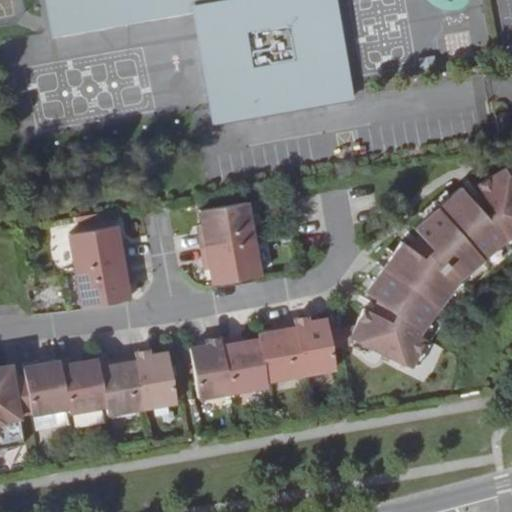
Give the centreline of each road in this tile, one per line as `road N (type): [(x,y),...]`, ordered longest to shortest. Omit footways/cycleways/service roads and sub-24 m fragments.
road 1 (residential): [(332,191),(344,246),(332,271),(315,282),(173,307)]
road 2 (residential): [(173,307),(0,335)]
